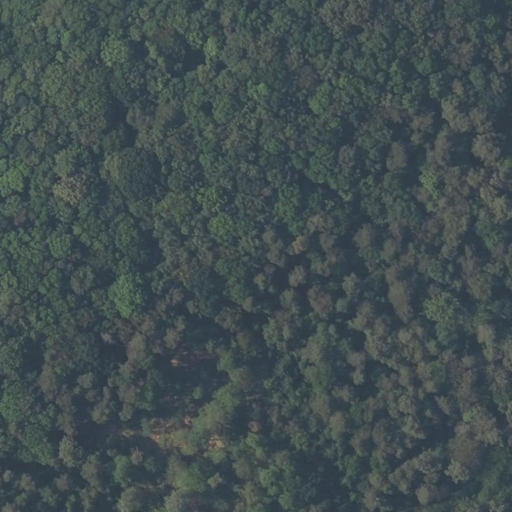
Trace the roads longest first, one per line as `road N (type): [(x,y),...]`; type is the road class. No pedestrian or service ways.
road 1 (track): [(319,30),(377,137),(402,243),(511,444)]
road 2 (track): [(0,274),(164,140),(319,30)]
